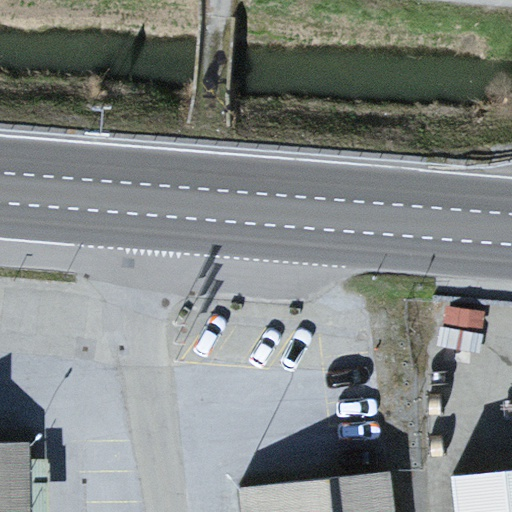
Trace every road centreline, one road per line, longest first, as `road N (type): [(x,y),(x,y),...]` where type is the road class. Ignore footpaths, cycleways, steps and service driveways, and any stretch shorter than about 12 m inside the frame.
road 1 (primary): [(124,197),(501,230)]
road 2 (residential): [(124,197),(177,511)]
road 3 (primary): [(0,188),(124,197)]
